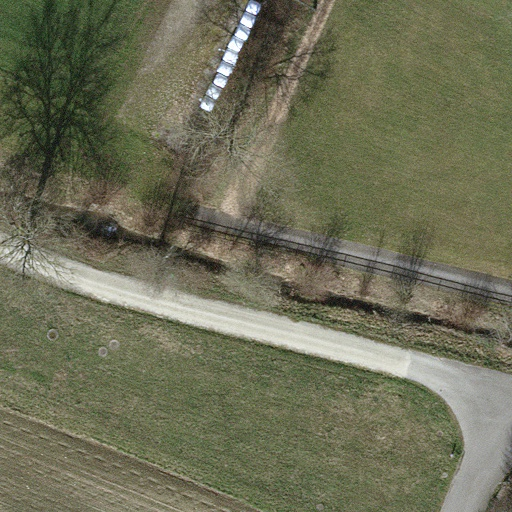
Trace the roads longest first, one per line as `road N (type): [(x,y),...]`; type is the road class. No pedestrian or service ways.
road 1 (track): [(0,238),(130,287),(500,393)]
road 2 (residential): [(457,511),(500,393),(511,396)]
